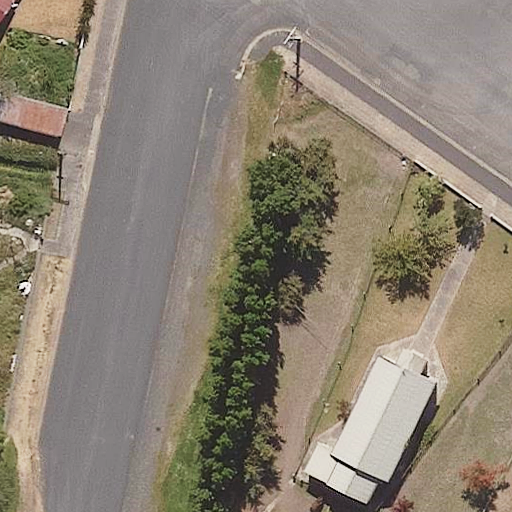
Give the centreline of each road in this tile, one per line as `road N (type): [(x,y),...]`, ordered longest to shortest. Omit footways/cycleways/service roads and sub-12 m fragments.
road 1 (residential): [(181,0),(86,511)]
road 2 (unclassified): [(357,0),(503,106)]
